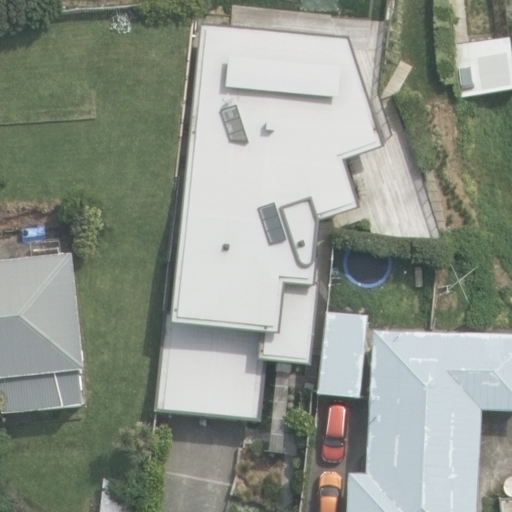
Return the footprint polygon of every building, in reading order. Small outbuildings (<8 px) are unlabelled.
[(178,318),(275,327),(282,256),(327,261),(327,250),(326,238),(323,226),(319,215),(356,205),(337,142),(376,130),(351,55),(321,65),(312,38),(296,42),(206,33),(197,128),(191,128),(189,153),(194,153),(178,318)] [(511,90),(511,43),(511,41),(459,46),(464,95),(511,90)] [(0,396),(0,397),(3,415),(84,405),(80,371),(85,370),(72,255),(0,263),(0,396)] [(320,395),(359,399),(368,317),(328,313),(320,395)] [(348,511),(476,511),(481,410),(511,410),(511,336),(372,331),(366,474),(350,473),(348,511)] [(103,477),(99,511),(149,511),(152,482),(103,477)] [(511,511),(511,500),(500,502),(501,511),(511,511)]
